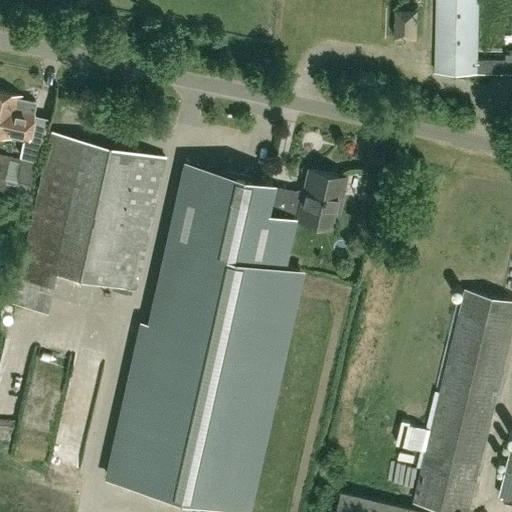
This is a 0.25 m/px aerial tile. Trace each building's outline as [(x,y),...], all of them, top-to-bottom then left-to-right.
[(436,0),(435,70),(475,71),(511,70),(511,56),(475,57),(476,0),(436,0)] [(417,8),(396,7),(395,36),(416,37),(417,8)] [(20,94),(0,89),(0,134),(11,137),(11,135),(28,139),(33,113),(32,113),(35,101),(19,97),(20,94)] [(50,131),(21,261),(13,301),(46,309),(55,269),(135,286),(163,156),(50,131)] [(148,321),(144,320),(109,477),(245,508),(298,268),(280,264),(285,239),(274,237),(279,213),(330,224),(333,209),(337,210),(345,175),(308,167),(303,190),(268,183),(269,179),(184,160),(148,321)] [(19,169),(0,164),(0,186),(16,190),(19,169)] [(511,297),(464,286),(413,500),(465,511),(468,511),(511,328),(511,297)] [(5,328),(4,342),(23,344),(24,330),(5,328)] [(50,382),(69,383),(69,356),(50,356),(50,382)] [(32,437),(29,452),(51,457),(55,441),(32,437)] [(511,441),(503,477),(499,493),(511,496),(511,441)] [(55,449),(53,462),(84,466),(86,453),(55,449)] [(434,511),(341,489),(335,511),(434,511)]
